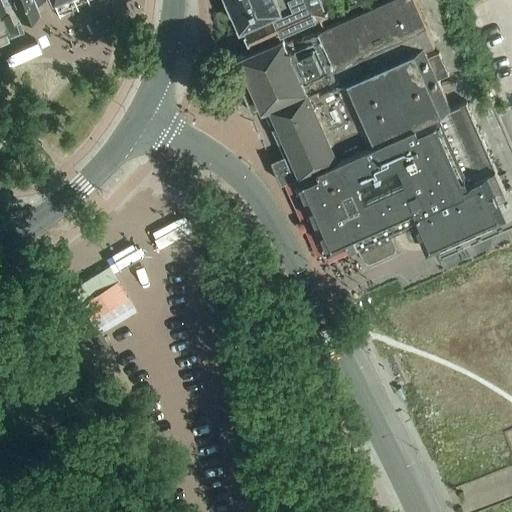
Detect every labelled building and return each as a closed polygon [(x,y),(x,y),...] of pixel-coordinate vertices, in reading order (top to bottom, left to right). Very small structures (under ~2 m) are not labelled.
[(0,0),(0,40),(14,35),(13,32),(21,29),(18,22),(20,22),(11,1),(11,0),(10,0),(6,2),(4,0),(0,0)] [(4,0),(6,2),(10,0),(11,0),(11,1),(20,22),(41,13),(36,1),(39,0),(4,0)] [(252,50),(229,60),(251,109),(263,104),(264,106),(265,106),(285,152),(290,163),(304,157),(309,167),(294,173),(295,175),(292,176),(325,251),(349,241),(350,246),(358,243),(365,259),(370,261),(395,250),(397,246),(388,225),(405,217),(411,230),(410,230),(410,231),(409,231),(409,232),(408,232),(408,233),(408,234),(408,235),(408,236),(409,236),(409,237),(410,237),(410,238),(411,238),(412,238),(413,238),(414,238),(415,238),(415,237),(416,237),(416,236),(418,237),(426,240),(428,246),(509,212),(503,198),(509,195),(468,101),(450,108),(437,79),(449,73),(439,51),(428,57),(424,49),(435,44),(415,0),(388,0),(307,36),(309,40),(296,45),(293,40),(285,43),(283,38),(289,35),(287,30),(280,33),(282,36),(252,50)] [(229,0),(252,50),(282,36),(280,33),(287,30),(326,14),(319,0),(229,0)] [(106,340),(143,317),(117,273),(79,296),(106,340)] [(397,387),(402,397),(407,395),(402,384),(397,387)] [(346,461),(354,476),(359,474),(352,458),(346,461)]
